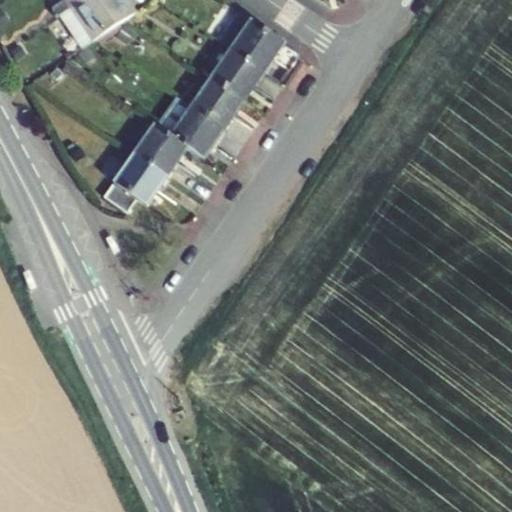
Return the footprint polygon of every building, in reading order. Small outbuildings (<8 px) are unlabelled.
[(66,20),(68,19),(95,0),(71,0),(72,2),(59,11),(66,20)] [(102,44),(133,22),(148,11),(140,0),(95,0),(68,19),(91,52),(102,44)] [(287,39),(247,11),(226,43),(235,49),(267,70),(287,39)] [(235,49),(216,78),(247,99),(267,70),(235,49)] [(247,99),(216,78),(196,107),(228,128),(247,99)] [(228,128),(196,107),(182,98),(164,126),(192,145),(209,156),(228,128)] [(159,123),(139,151),(173,174),(192,145),(164,126),(159,123)] [(141,196),(154,205),(173,174),(139,151),(119,182),(141,196)] [(141,196),(119,182),(110,194),(133,209),(141,196)]
